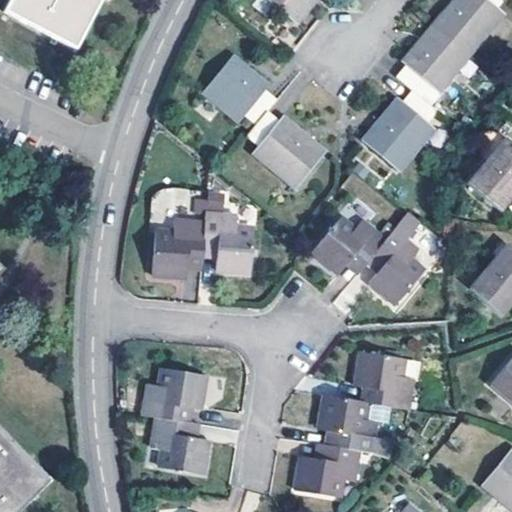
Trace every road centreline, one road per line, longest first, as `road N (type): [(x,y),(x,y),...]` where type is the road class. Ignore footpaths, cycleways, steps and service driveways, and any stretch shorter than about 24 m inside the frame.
road 1 (residential): [(94,314),(278,330),(253,481)]
road 2 (residential): [(94,314),(94,400),(110,511)]
road 3 (residential): [(184,0),(120,157)]
road 4 (residential): [(120,157),(94,314)]
road 5 (residential): [(0,97),(120,157)]
